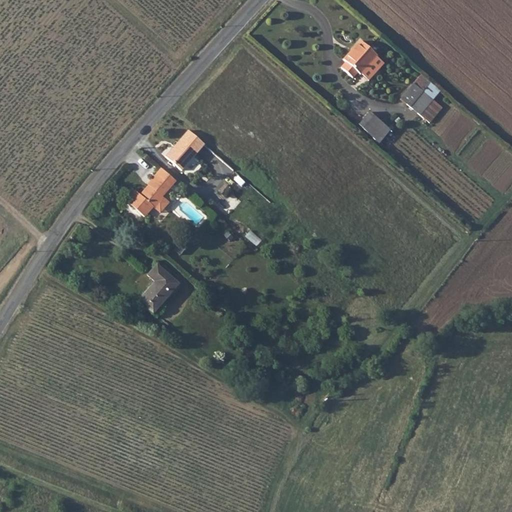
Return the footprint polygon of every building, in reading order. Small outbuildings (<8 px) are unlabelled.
[(372,55),(357,41),(341,59),(344,62),(338,69),(350,79),(355,74),(358,74),(365,80),(380,63),(371,56),(372,55)] [(409,108),(420,95),(409,84),(397,98),(409,108)] [(390,132),(367,112),(355,125),(378,145),(390,132)] [(203,146),(186,130),(163,155),(180,171),(203,146)] [(173,185),(158,171),(148,182),(149,184),(137,198),(132,194),(123,203),(140,219),(150,209),(152,211),(160,202),(159,201),(173,185)] [(178,284),(157,266),(148,277),(155,283),(138,302),(153,314),(178,284)]
